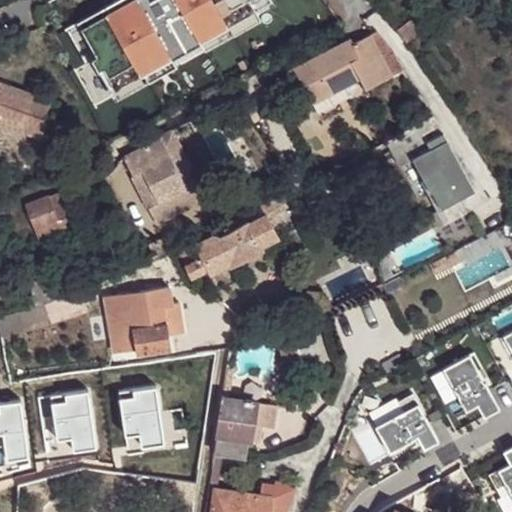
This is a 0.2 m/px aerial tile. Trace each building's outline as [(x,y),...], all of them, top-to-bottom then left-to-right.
[(394,26),(403,39),(416,30),(407,17),(394,26)] [(376,34),(371,34),(354,43),(352,38),(295,68),(312,100),(360,76),(368,89),(404,70),(392,50),(376,34)] [(0,123),(45,140),(58,101),(0,80),(0,123)] [(433,116),(389,138),(401,162),(413,156),(426,182),(430,190),(433,190),(441,206),(457,198),(464,211),(487,200),(479,185),(472,188),(447,141),(430,150),(424,141),(441,132),(433,116)] [(174,131),(162,137),(185,183),(198,176),(174,131)] [(424,141),(430,150),(447,141),(441,132),(424,141)] [(162,137),(124,156),(134,176),(144,171),(158,201),(148,207),(157,224),(170,217),(195,204),(185,183),(162,137)] [(134,176),(148,207),(158,201),(144,171),(134,176)] [(185,183),(195,204),(201,201),(209,198),(198,176),(185,183)] [(442,222),(464,211),(457,198),(441,206),(433,190),(430,190),(426,182),(422,183),(442,222)] [(61,191),(47,197),(57,222),(62,219),(70,216),(61,191)] [(26,204),(36,229),(57,222),(47,197),(26,204)] [(261,242),(271,237),(277,233),(265,210),(249,219),(247,217),(219,231),(218,229),(198,240),(205,253),(189,262),(193,272),(210,264),(214,270),(244,254),(262,244),(261,242)] [(57,222),(36,229),(40,242),(66,233),(62,219),(57,222)] [(279,253),(271,237),(261,242),(262,244),(244,254),(251,268),(279,253)] [(38,304),(61,294),(53,277),(47,279),(43,270),(35,274),(40,283),(31,288),(38,304)] [(385,280),(380,282),(385,292),(406,282),(401,272),(385,280)] [(106,294),(116,356),(138,351),(173,346),(171,331),(185,329),(181,307),(174,308),(170,283),(106,294)] [(31,288),(9,298),(14,309),(16,311),(38,304),(31,288)] [(40,313),(39,308),(20,313),(22,318),(40,313)] [(311,323),(275,335),(283,364),(321,353),(311,323)] [(226,370),(222,396),(229,397),(233,372),(226,370)] [(357,400),(354,410),(360,412),(366,394),(360,392),(357,400)] [(222,396),(217,434),(246,438),(252,439),(258,402),(229,397),(222,396)] [(278,405),(258,402),(252,439),(260,440),(262,426),(275,428),(278,405)] [(205,439),(208,426),(192,423),(190,437),(205,439)] [(223,453),(244,456),(246,438),(217,434),(214,452),(223,453)] [(65,458),(79,467),(81,467),(86,466),(89,462),(88,457),(84,453),(73,446),(65,458)] [(219,477),(223,453),(214,452),(210,475),(219,477)] [(196,501),(202,466),(177,462),(172,497),(177,498),(196,501)] [(286,511),(290,488),(256,483),(254,494),(216,488),(213,511),(286,511)] [(194,511),(196,501),(177,498),(175,511),(194,511)]
